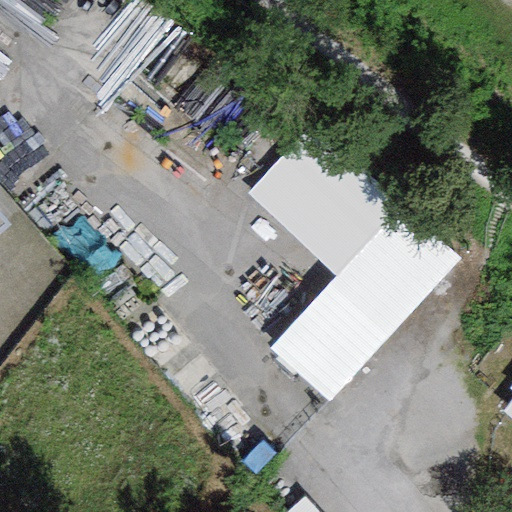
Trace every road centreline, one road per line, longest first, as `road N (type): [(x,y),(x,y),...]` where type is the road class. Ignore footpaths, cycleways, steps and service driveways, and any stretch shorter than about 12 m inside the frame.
road 1 (track): [(256,0),(511,199)]
road 2 (track): [(393,437),(486,270)]
